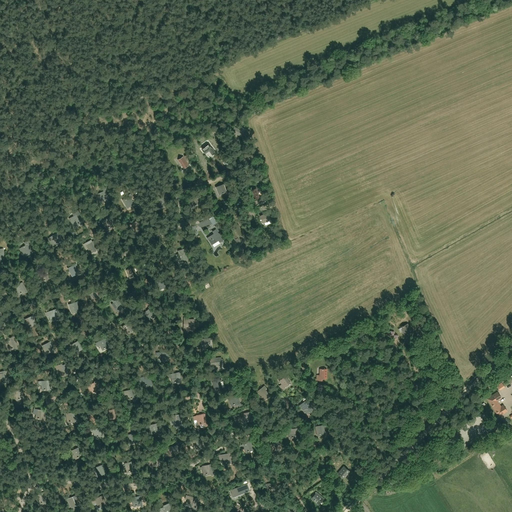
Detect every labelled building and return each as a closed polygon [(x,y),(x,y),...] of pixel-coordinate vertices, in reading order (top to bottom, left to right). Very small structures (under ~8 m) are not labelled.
[(235,129),(234,133),(244,137),(247,130),(241,127),(240,130),(235,129)] [(208,144),(202,149),(205,153),(209,150),(213,155),(215,153),(208,144)] [(188,166),(183,158),(179,160),(184,168),(188,166)] [(216,187),(219,195),(227,192),(224,184),(216,187)] [(101,202),(105,200),(106,201),(110,199),(106,191),(105,189),(103,190),(104,192),(97,195),(101,202)] [(256,189),(250,191),(253,200),(259,198),(256,189)] [(131,194),(129,195),(130,197),(127,199),(126,199),(126,200),(124,201),(128,208),(136,204),(135,202),(133,203),(131,198),(132,197),(131,194)] [(161,196),(159,197),(153,201),(157,208),(159,207),(160,207),(161,207),(160,206),(164,204),(165,207),(167,206),(161,196)] [(192,206),(200,203),(197,196),(189,199),(192,206)] [(268,221),(270,221),(267,211),(264,212),(265,214),(261,216),(260,216),(263,223),(267,222),(268,222),(268,221)] [(86,224),(81,213),(79,214),(79,215),(70,219),(70,220),(70,221),(71,223),(72,224),(73,226),(78,224),(79,225),(80,224),(79,223),(83,222),(84,224),(86,224)] [(109,218),(103,221),(107,229),(113,225),(113,226),(115,225),(111,217),(109,218)] [(132,229),(134,228),(136,231),(143,228),(140,222),(141,222),(140,220),(138,221),(130,226),(132,229)] [(238,226),(231,229),(236,238),(243,234),(238,226)] [(218,240),(220,242),(223,240),(219,234),(218,234),(215,230),(213,231),(214,234),(208,238),(212,244),(218,240)] [(57,234),(50,238),(54,245),(61,241),(58,235),(59,235),(58,233),(57,234)] [(31,254),(33,252),(27,240),(24,242),(26,245),(19,248),(23,256),(30,252),(31,254)] [(99,251),(95,243),(94,241),(92,242),(86,246),(90,253),(96,249),(98,252),(99,251)] [(177,254),(174,255),(175,259),(178,258),(179,262),(181,261),(182,262),(183,262),(182,261),(186,260),(187,263),(189,262),(184,248),(182,249),(183,249),(178,251),(179,253),(179,254),(177,254)] [(75,266),(68,269),(72,276),(79,272),(76,267),(77,266),(76,264),(74,265),(75,266)] [(134,268),(127,270),(129,278),(136,276),(135,270),(136,269),(136,267),(134,268)] [(45,271),(46,272),(39,274),(42,282),(49,279),(46,273),(48,273),(47,271),(45,271)] [(163,279),(156,281),(159,289),(166,286),(164,280),(165,280),(165,278),(163,279)] [(26,294),(28,293),(22,283),(21,284),(15,287),(19,294),(21,293),(22,293),(25,291),(26,294)] [(96,291),(90,295),(94,302),(96,301),(97,301),(98,301),(97,300),(100,298),(101,299),(103,298),(101,296),(100,297),(97,293),(99,292),(98,290),(96,291)] [(113,304),(117,311),(119,309),(120,310),(120,309),(123,307),(125,309),(126,308),(120,299),(118,300),(119,300),(113,304)] [(72,312),(79,310),(77,304),(79,304),(78,302),(76,302),(76,303),(69,305),(72,312)] [(151,308),(151,309),(142,314),(144,317),(147,315),(149,319),(151,318),(152,318),(152,317),(155,316),(152,310),(154,309),(153,308),(151,308)] [(54,311),(48,313),(50,321),(57,318),(55,312),(57,312),(56,310),(54,310),(54,311)] [(33,317),(33,315),(31,316),(25,319),(28,327),(30,326),(31,325),(34,324),(36,326),(37,326),(36,322),(34,323),(32,318),(33,317)] [(193,326),(193,325),(192,325),(192,324),(194,324),(194,319),(187,319),(187,318),(184,318),(184,322),(184,332),(192,332),(192,326),(193,326)] [(128,323),(123,327),(127,333),(133,329),(136,333),(137,332),(130,321),(128,323)] [(411,330),(408,324),(401,328),(404,334),(410,331),(411,333),(412,332),(411,330)] [(100,345),(102,349),(104,348),(105,348),(105,347),(108,345),(110,348),(112,347),(106,337),(104,338),(96,343),(95,343),(97,346),(97,347),(99,346),(100,345)] [(201,342),(202,352),(206,351),(206,348),(210,348),(210,345),(211,345),(210,344),(209,341),(211,340),(212,340),(212,338),(201,339),(201,340),(201,342)] [(14,340),(7,342),(9,349),(16,348),(14,342),(16,341),(15,339),(14,340)] [(80,340),(78,341),(78,339),(71,343),(76,352),(78,351),(79,351),(79,350),(82,348),(83,350),(85,349),(80,340)] [(49,343),(43,346),(46,353),(53,351),(50,345),(52,344),(51,342),(49,343)] [(167,351),(167,352),(160,353),(161,361),(169,359),(167,353),(169,353),(169,351),(167,351)] [(222,367),(221,358),(212,358),(213,360),(214,368),(222,367)] [(60,371),(62,375),(64,374),(64,375),(65,374),(68,373),(69,374),(69,375),(72,375),(68,363),(67,363),(66,364),(66,365),(63,366),(62,365),(56,367),(58,371),(60,371)] [(317,375),(317,378),(317,381),(322,381),(322,379),(327,379),(327,369),(319,369),(319,375),(317,375)] [(0,382),(2,382),(3,382),(3,381),(6,380),(7,383),(9,382),(7,376),(6,373),(7,373),(6,370),(0,371),(0,373),(0,382)] [(181,381),(180,375),(179,373),(178,373),(169,375),(169,379),(171,378),(172,383),(181,381)] [(143,382),(143,386),(146,386),(147,386),(147,385),(150,385),(152,385),(151,376),(149,377),(139,379),(140,382),(143,382)] [(288,385),(290,383),(287,378),(285,376),(280,381),(279,381),(280,381),(282,384),(279,386),(282,389),(285,388),(284,387),(286,386),(288,385)] [(45,389),(45,390),(51,390),(50,380),(48,380),(38,381),(38,385),(41,385),(42,389),(44,389),(45,389)] [(222,380),(220,381),(213,382),(215,390),(217,390),(218,390),(218,389),(222,389),(221,382),(222,382),(222,380)] [(85,388),(88,395),(91,394),(93,393),(93,394),(94,394),(94,393),(97,391),(98,393),(98,394),(101,393),(97,385),(96,382),(93,383),(93,385),(88,387),(85,388)] [(257,393),(264,401),(269,396),(269,397),(271,396),(270,394),(269,395),(265,390),(266,389),(264,386),(263,387),(263,388),(258,392),(257,393)] [(21,390),(14,392),(16,400),(23,398),(22,392),(23,391),(23,389),(21,390)] [(138,397),(136,391),(136,389),(134,389),(134,390),(124,392),(125,396),(128,395),(129,399),(138,397)] [(230,400),(231,405),(233,404),(233,405),(234,405),(234,404),(238,404),(238,408),(241,407),(241,405),(240,405),(238,395),(236,395),(236,396),(229,397),(228,397),(228,400),(230,400)] [(488,400),(490,403),(499,416),(506,411),(503,406),(502,407),(501,408),(498,409),(494,403),(496,401),(493,396),(488,400)] [(308,399),(305,401),(306,401),(300,406),(305,414),(314,408),(308,399)] [(117,417),(117,419),(119,418),(117,409),(115,409),(115,410),(108,411),(110,419),(112,419),(113,419),(113,418),(117,417)] [(42,422),(44,422),(46,411),(44,411),(37,410),(36,418),(38,418),(38,419),(39,419),(39,418),(43,419),(42,422)] [(248,421),(252,421),(253,424),(254,423),(252,412),(250,413),(243,414),(245,422),(247,422),(248,422),(248,421)] [(73,413),(66,414),(67,422),(75,421),(74,415),(75,414),(75,413),(73,413)] [(195,421),(198,420),(198,424),(203,423),(204,425),(206,424),(206,427),(208,427),(206,414),(204,415),(194,417),(195,421)] [(184,427),(182,415),(180,415),(170,417),(171,421),(174,420),(175,424),(177,424),(178,424),(178,425),(182,425),(182,428),(184,427)] [(149,434),(159,432),(159,434),(162,434),(159,423),(157,424),(147,426),(149,434)] [(325,434),(324,428),(325,427),(325,425),(323,426),(316,427),(317,435),(320,435),(321,435),(321,434),(325,434)] [(100,428),(90,431),(91,434),(94,434),(95,438),(102,436),(103,439),(105,439),(102,428),(100,428)] [(289,429),(290,437),(292,437),(293,437),(293,436),(297,436),(297,439),(298,439),(297,430),(298,430),(298,428),(296,428),(289,429)] [(131,443),(137,441),(138,444),(140,444),(138,435),(137,433),(136,433),(136,434),(129,435),(131,443)] [(193,446),(194,450),(196,450),(197,450),(198,450),(197,449),(199,449),(199,451),(201,450),(202,452),(203,451),(202,440),(200,441),(190,442),(190,446),(193,446)] [(277,441),(270,443),(272,450),(279,449),(278,443),(279,442),(279,440),(277,441)] [(246,453),(252,450),(253,453),(255,452),(251,442),(249,442),(249,443),(240,447),(242,451),(244,449),(246,453)] [(178,454),(177,448),(178,448),(178,446),(176,446),(169,448),(171,456),(173,455),(174,456),(175,456),(174,455),(178,454)] [(78,448),(79,448),(72,451),(75,458),(82,455),(79,449),(81,449),(80,447),(78,448)] [(230,461),(231,464),(233,463),(231,452),(229,453),(222,454),(219,455),(220,459),(223,459),(223,462),(226,462),(227,462),(227,461),(230,461)] [(149,467),(152,466),(153,467),(154,466),(153,466),(156,465),(157,468),(160,467),(157,456),(154,457),(147,459),(149,467)] [(126,471),(133,470),(134,471),(135,471),(133,461),(131,462),(124,464),(126,471)] [(100,475),(103,474),(104,476),(107,476),(106,474),(103,465),(101,466),(91,469),(92,473),(95,472),(97,476),(99,475),(99,476),(100,475)] [(208,474),(211,473),(210,467),(212,467),(211,465),(209,466),(202,467),(204,475),(207,475),(208,475),(208,474)] [(344,467),(338,473),(344,479),(350,472),(344,467)] [(244,485),(230,491),(232,497),(237,495),(236,494),(239,493),(239,494),(246,492),(244,485)] [(39,504),(41,503),(42,504),(42,503),(46,501),(47,504),(49,503),(44,493),(42,494),(43,494),(36,497),(39,504)] [(312,499),(318,504),(323,499),(317,493),(312,499)] [(75,497),(68,500),(71,507),(78,504),(76,498),(77,498),(76,496),(75,497)] [(106,503),(104,498),(103,496),(101,497),(92,501),(93,504),(96,503),(98,507),(106,503)] [(134,506),(141,504),(141,507),(143,507),(141,496),(139,496),(139,497),(132,498),(134,506)] [(196,498),(196,499),(189,497),(187,505),(194,507),(196,500),(197,501),(198,499),(196,498)]
